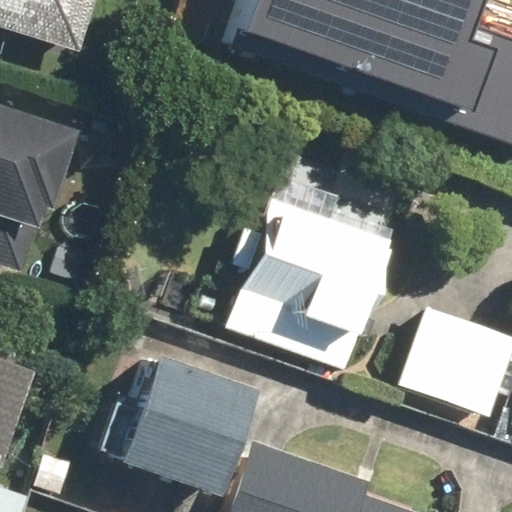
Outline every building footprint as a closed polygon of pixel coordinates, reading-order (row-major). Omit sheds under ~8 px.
[(81,0),(0,0),(0,31),(66,52),(81,0)] [(263,0),(174,0),(168,21),(248,47),(263,0)] [(269,0),(246,63),(299,83),(305,66),(450,120),(454,109),(487,122),(511,55),(511,29),(487,21),(490,12),(457,0),(269,0)] [(0,260),(14,265),(63,121),(0,100),(0,260)] [(379,240),(262,194),(211,324),(329,369),(379,240)] [(499,337),(409,305),(381,384),(471,415),(499,337)] [(246,391),(146,355),(109,458),(208,494),(246,391)] [(0,410),(17,365),(0,358),(0,410)] [(511,388),(498,426),(511,431),(511,388)] [(49,511),(65,450),(2,434),(0,441),(0,511),(49,511)] [(350,479),(238,439),(211,511),(401,511),(345,492),(350,479)]
